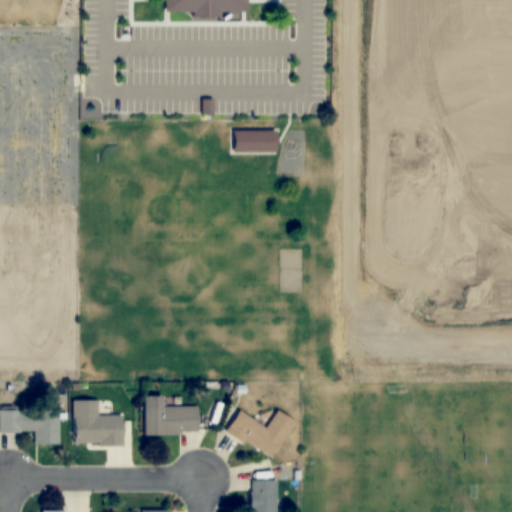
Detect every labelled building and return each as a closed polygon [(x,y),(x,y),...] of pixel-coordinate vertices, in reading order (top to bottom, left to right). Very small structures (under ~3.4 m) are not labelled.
[(161,0),(162,12),(192,12),(192,15),(245,15),(244,0),(161,0)] [(274,132),(230,132),(230,154),(274,154),(274,132)] [(158,427),(158,433),(139,434),(138,395),(158,395),(158,402),(194,401),(195,426),(158,427)] [(90,437),(72,437),(72,397),(91,397),(92,411),(117,410),(119,443),(90,445),(90,437)] [(262,424),(273,407),(293,420),(277,444),(269,455),(223,426),(236,407),(262,424)] [(0,432),(32,432),(32,445),(58,444),(57,410),(0,410),(0,432)] [(248,511),(249,477),(275,477),(275,511),(248,511)]
